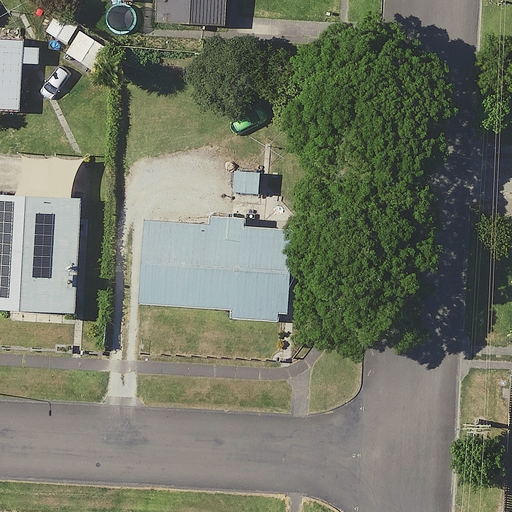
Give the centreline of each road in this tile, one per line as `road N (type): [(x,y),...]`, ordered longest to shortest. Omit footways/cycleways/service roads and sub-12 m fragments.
road 1 (residential): [(434,0),(402,473)]
road 2 (residential): [(0,446),(402,473)]
